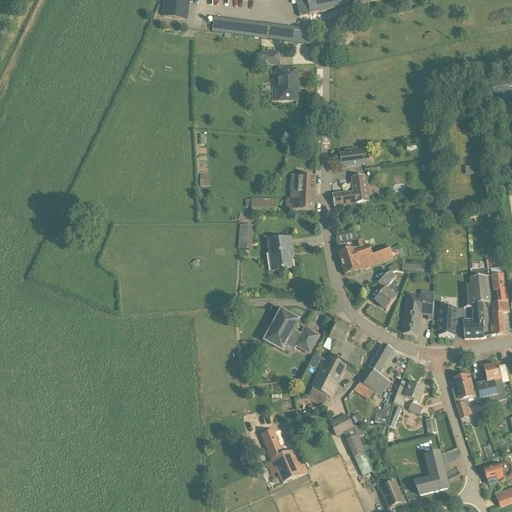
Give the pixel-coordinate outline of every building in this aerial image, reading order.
[(310,15),(307,0),(295,0),(299,17),(310,15)] [(307,0),(310,15),(382,0),(307,0)] [(307,31),(212,19),(211,32),(306,43),(307,31)] [(279,54),(262,54),(262,66),(279,66),(279,54)] [(279,102),(297,102),(297,71),(279,71),(279,102)] [(341,169),(365,166),(363,154),(357,155),(357,150),(345,151),(345,156),(340,157),(341,169)] [(421,165),(421,172),(434,170),(434,163),(421,165)] [(469,168),(470,176),(480,175),(479,165),(471,166),(469,168)] [(210,188),(210,177),(200,177),(201,188),(210,188)] [(315,178),(299,177),(289,177),(288,200),(281,200),(281,211),(314,213),(315,178)] [(334,209),(368,204),(365,178),(352,179),(354,193),(332,196),(334,209)] [(251,210),(276,210),(276,200),(251,200),(251,210)] [(454,212),(446,212),(446,220),(454,220),(454,212)] [(240,225),(238,250),(251,251),(253,226),(240,225)] [(470,262),(484,262),(483,226),(469,226),(470,262)] [(354,233),(336,237),(338,247),(357,243),(354,233)] [(293,253),(291,240),(268,243),(272,273),(293,270),(291,253),(293,253)] [(394,259),(390,251),(373,257),(368,246),(358,249),(338,256),(345,277),(361,272),(394,259)] [(408,265),(408,273),(429,274),(430,266),(408,265)] [(396,279),(391,274),(380,284),(387,289),(375,303),(386,312),(396,300),(391,294),(398,286),(394,282),(396,279)] [(495,293),(496,304),(492,305),(496,337),(504,336),(502,314),(509,313),(504,276),(489,278),(491,293),(495,293)] [(486,279),(471,280),(471,283),(474,322),(463,322),(464,341),(484,340),(482,306),(489,305),(486,279)] [(462,287),(463,310),(472,309),(470,287),(462,287)] [(417,338),(421,312),(429,313),(428,321),(433,322),(435,295),(421,294),(421,299),(409,298),(403,336),(417,338)] [(439,338),(454,339),(455,339),(456,310),(440,309),(440,320),(438,320),(438,328),(439,328),(439,338)] [(275,325),(272,324),(271,324),(266,332),(270,334),(265,343),(274,348),(277,341),(295,351),(296,348),(309,355),(319,338),(305,331),(302,336),(294,331),(295,329),(292,327),(295,321),(281,313),(275,325)] [(359,369),(365,357),(366,355),(354,349),(353,351),(344,347),(351,333),(338,326),(330,340),(337,344),(332,354),(359,369)] [(370,370),(359,385),(368,391),(380,398),(389,383),(379,376),(393,352),(383,346),(370,370)] [(330,400),(346,369),(346,368),(329,358),(309,397),(324,406),(328,399),(330,400)] [(476,388),(481,405),(482,407),(489,405),(489,403),(505,399),(501,381),(502,381),(498,367),(484,370),(487,384),(476,387),(477,388),(476,388)] [(466,410),(481,405),(476,388),(472,389),(469,378),(455,381),(461,402),(463,402),(464,404),(464,405),(456,407),(460,422),(469,419),(466,410)] [(410,386),(402,383),(393,406),(402,409),(406,400),(413,402),(409,412),(420,417),(423,411),(417,409),(419,405),(425,390),(411,385),(410,386)] [(385,406),(384,413),(381,425),(386,426),(391,408),(385,406)] [(389,428),(395,429),(400,410),(394,409),(389,428)] [(362,422),(359,415),(351,418),(355,425),(362,422)] [(344,435),(347,441),(357,436),(354,429),(352,426),(351,426),(347,417),(331,425),(337,438),(344,435)] [(434,421),(426,423),(428,435),(436,433),(434,421)] [(354,428),(354,429),(357,436),(359,439),(365,437),(362,429),(362,428),(354,428)] [(217,433),(219,442),(219,443),(225,442),(225,441),(223,432),(217,433)] [(262,436),(276,469),(295,461),(291,452),(283,456),(274,433),(262,436)] [(351,452),(354,460),(358,467),(368,463),(369,462),(365,454),(366,454),(362,447),(351,452)] [(439,455),(426,458),(432,481),(415,485),(420,497),(448,490),(439,455)] [(302,477),(295,461),(276,469),(283,485),(302,477)] [(504,478),(499,464),(483,469),(485,475),(484,477),(485,478),(487,484),(504,478)] [(362,478),(373,473),(370,468),(360,472),(362,478)] [(403,504),(395,484),(380,490),(389,510),(403,504)]
